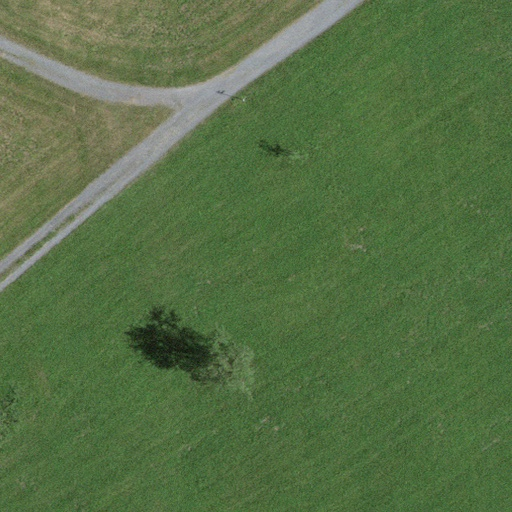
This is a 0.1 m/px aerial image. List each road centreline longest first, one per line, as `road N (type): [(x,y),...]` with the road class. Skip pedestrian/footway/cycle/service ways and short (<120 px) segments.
road 1 (track): [(221,94),(0,278)]
road 2 (track): [(221,94),(113,89),(0,41)]
road 3 (track): [(349,0),(221,94)]
